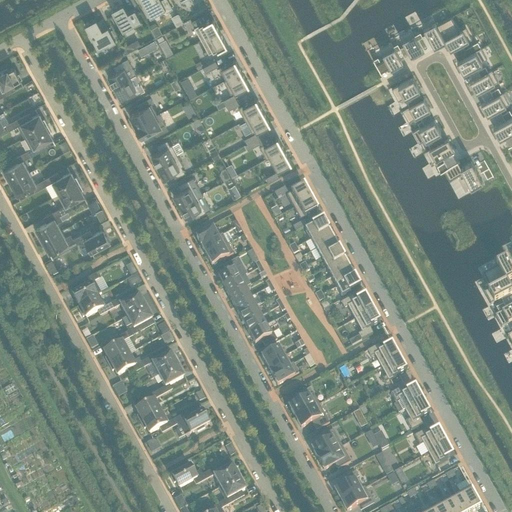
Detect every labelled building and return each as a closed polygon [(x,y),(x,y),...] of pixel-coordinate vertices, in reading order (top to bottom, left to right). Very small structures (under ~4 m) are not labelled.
[(140,0),(150,17),(165,9),(166,13),(173,9),(167,0),(140,0)] [(123,31),(141,21),(135,9),(128,13),(123,4),(111,10),(123,31)] [(201,16),(191,22),(194,28),(201,41),(219,31),(212,18),(204,22),(201,16)] [(451,17),(443,21),(451,36),(444,40),(444,41),(450,51),(465,43),(465,42),(472,39),(467,31),(465,27),(459,31),(451,17)] [(430,20),(422,24),(425,31),(434,46),(444,40),(444,41),(444,40),(451,36),(443,21),(437,25),(433,18),(429,20),(430,20)] [(108,27),(102,30),(96,19),(85,25),(90,34),(88,35),(91,41),(93,40),(98,49),(108,43),(109,45),(116,41),(108,27)] [(157,26),(150,29),(155,37),(161,33),(157,26)] [(408,30),(399,35),(402,41),(410,57),(422,50),(417,40),(414,36),(410,29),(408,30)] [(219,31),(201,41),(206,49),(203,51),(205,56),(227,44),(219,31)] [(124,47),(128,53),(141,46),(137,40),(133,42),(124,47)] [(388,43),(379,48),(382,54),(382,55),(391,70),(402,63),(396,51),(393,47),(391,42),(388,43)] [(464,49),(468,55),(480,48),(477,42),(464,49)] [(478,49),(457,61),(463,72),(478,64),(485,60),(480,53),(480,52),(478,49)] [(234,58),(219,66),(226,80),(242,71),(234,58)] [(115,72),(108,76),(114,87),(130,78),(136,75),(127,59),(123,61),(113,67),(115,72)] [(218,66),(215,61),(203,68),(205,73),(218,66)] [(485,66),(477,71),(481,76),(488,72),(485,66)] [(0,97),(9,93),(6,88),(22,79),(19,72),(17,73),(14,68),(8,71),(7,69),(0,72),(0,97)] [(481,76),(469,82),(476,94),(491,85),(497,82),(493,74),(491,70),(488,72),(481,76)] [(226,80),(223,81),(231,94),(249,84),(242,71),(226,80)] [(413,77),(391,89),(393,91),(398,100),(404,97),(419,89),(413,77)] [(130,78),(114,87),(120,98),(127,94),(130,99),(141,93),(138,88),(136,89),(130,78)] [(490,92),(493,98),(501,94),(498,88),(490,92)] [(194,91),(187,94),(190,100),(197,96),(194,91)] [(503,93),(481,105),(487,116),(502,108),(509,104),(504,96),(503,93)] [(234,95),(223,101),(226,105),(237,100),(234,95)] [(129,116),(135,127),(157,115),(151,104),(153,103),(150,98),(139,104),(142,109),(129,116)] [(256,98),(238,108),(245,120),(263,110),(256,98)] [(409,106),(402,110),(403,112),(408,122),(415,118),(430,110),(423,98),(414,103),(409,106)] [(237,100),(226,105),(229,110),(239,104),(237,100)] [(263,110),(245,120),(252,133),(270,123),(263,110)] [(501,114),(505,120),(511,116),(511,115),(509,110),(501,114)] [(22,117),(11,123),(14,128),(18,126),(24,138),(48,125),(44,118),(42,119),(39,114),(25,122),(22,117)] [(159,114),(157,115),(135,127),(141,138),(154,131),(157,136),(168,130),(159,114)] [(511,116),(493,127),(499,138),(511,130),(511,116)] [(0,135),(14,128),(11,123),(4,126),(0,119),(0,135)] [(434,119),(412,131),(414,134),(414,133),(419,143),(425,139),(440,131),(434,119)] [(48,125),(24,138),(31,149),(27,152),(30,157),(41,151),(38,146),(52,138),(49,132),(51,131),(48,125)] [(255,133),(245,139),(247,144),(258,138),(255,133)] [(277,136),(259,146),(266,159),(284,149),(277,136)] [(247,144),(245,145),(248,150),(261,143),(258,138),(247,144)] [(430,148),(426,151),(428,154),(432,162),(438,158),(439,159),(454,150),(448,139),(435,146),(430,148)] [(159,151),(151,156),(157,166),(178,155),(177,154),(183,150),(178,142),(172,145),(172,144),(170,145),(167,140),(156,146),(159,151)] [(284,149),(266,159),(267,159),(271,157),(277,169),(291,162),(284,149)] [(5,177),(9,184),(29,173),(23,161),(30,157),(27,152),(16,158),(19,163),(4,171),(7,176),(5,177)] [(178,155),(157,166),(163,177),(171,173),(174,179),(185,173),(182,167),(184,166),(178,155)] [(448,167),(444,169),(444,170),(449,180),(463,172),(472,189),(475,187),(483,183),(480,176),(471,161),(461,167),(458,162),(448,167)] [(444,162),(437,166),(440,172),(444,170),(444,169),(448,167),(444,162)] [(483,171),(487,178),(493,175),(489,167),(483,171)] [(58,172),(43,181),(46,186),(53,182),(59,194),(80,183),(76,176),(74,177),(71,172),(61,178),(58,172)] [(276,172),(266,178),(269,183),(279,177),(276,172)] [(35,192),(46,186),(43,181),(36,184),(29,173),(9,184),(12,190),(14,189),(17,195),(32,187),(35,192)] [(181,191),(173,195),(179,206),(198,196),(202,194),(193,178),(189,180),(178,186),(181,191)] [(60,208),(59,209),(62,215),(77,207),(74,201),(84,196),(81,190),(83,189),(80,183),(59,194),(66,206),(60,208)] [(305,186),(287,196),(294,209),(312,199),(305,186)] [(285,188),(274,194),(277,199),(288,193),(285,188)] [(198,196),(179,206),(185,217),(193,213),(196,218),(206,212),(211,210),(202,194),(198,196)] [(312,199),(294,209),(301,221),(318,212),(312,199)] [(60,216),(62,215),(59,209),(44,218),(47,223),(36,229),(39,234),(37,235),(41,242),(61,231),(57,223),(62,220),(60,216)] [(102,210),(96,212),(101,221),(106,218),(102,210)] [(311,240),(329,230),(324,220),(305,231),(311,240)] [(304,222),(293,228),(296,233),(307,227),(304,222)] [(202,247),(219,238),(213,228),(196,237),(202,247)] [(75,238),(78,244),(79,243),(82,247),(87,244),(91,252),(97,249),(98,251),(105,247),(104,245),(110,242),(103,230),(92,235),(90,230),(75,238)] [(311,240),(316,250),(334,240),(329,231),(329,230),(311,240)] [(69,248),(78,244),(75,238),(73,239),(70,235),(65,238),(61,231),(41,242),(44,248),(46,247),(49,253),(60,247),(63,252),(69,248)] [(207,257),(228,245),(223,236),(219,238),(202,247),(207,257)] [(334,240),(316,250),(321,259),(340,249),(339,249),(334,240)] [(233,255),(228,245),(207,257),(212,267),(233,255)] [(345,259),(340,249),(321,259),(326,269),(345,259)] [(252,251),(247,254),(252,263),(254,265),(255,264),(259,262),(252,251)] [(498,269),(483,276),(488,284),(502,276),(506,283),(507,283),(511,280),(511,267),(509,262),(505,256),(498,260),(497,260),(494,262),(498,269)] [(345,259),(326,269),(331,278),(350,268),(345,259)] [(46,264),(54,277),(59,274),(52,261),(46,264)] [(240,279),(236,270),(239,268),(236,261),(222,268),(226,275),(219,278),(224,288),(240,279)] [(132,264),(126,268),(131,276),(137,273),(132,264)] [(337,288),(355,278),(355,277),(355,278),(350,268),(331,278),(337,288)] [(102,294),(95,282),(98,281),(95,275),(84,282),(87,287),(72,295),(79,307),(100,295),(102,294)] [(137,275),(132,278),(136,284),(141,282),(137,275)] [(491,291),(484,294),(486,298),(491,305),(497,302),(511,293),(511,292),(507,283),(506,283),(502,276),(488,284),(491,291)] [(361,288),(355,278),(337,288),(342,298),(361,288)] [(246,288),(240,279),(224,288),(229,297),(246,288)] [(229,297),(235,307),(251,298),(246,288),(229,297)] [(99,318),(114,310),(111,304),(106,307),(100,295),(79,307),(77,308),(80,314),(82,313),(85,319),(96,313),(99,318)] [(111,304),(114,310),(121,306),(127,318),(148,307),(144,300),(142,301),(139,296),(129,301),(126,296),(111,304)] [(355,320),(373,310),(366,297),(356,303),(353,297),(341,303),(344,309),(348,307),(355,320)] [(256,307),(251,298),(235,307),(240,316),(256,307)] [(503,305),(496,309),(499,315),(506,311),(503,305)] [(127,333),(130,339),(145,331),(142,325),(152,320),(149,314),(151,313),(148,307),(127,318),(131,325),(126,328),(129,332),(127,333)] [(261,317),(256,307),(240,316),(245,326),(261,317)] [(499,315),(495,317),(496,319),(502,329),(508,325),(511,322),(511,307),(506,311),(499,315)] [(380,323),(373,310),(355,320),(362,333),(358,335),(361,341),(373,334),(370,329),(380,323)] [(261,317),(245,326),(250,335),(266,326),(261,317)] [(275,322),(266,326),(250,335),(256,345),(264,341),(267,347),(277,341),(271,329),(277,326),(275,322)] [(129,355),(123,343),(130,339),(127,333),(112,342),(115,347),(104,353),(107,358),(105,359),(109,366),(129,355)] [(93,337),(86,340),(91,350),(98,346),(93,337)] [(374,355),(382,368),(399,359),(392,346),(382,351),(379,345),(368,352),(371,357),(374,355)] [(267,367),(284,357),(279,347),(262,357),(264,360),(267,367)] [(158,354),(143,362),(146,368),(153,364),(159,376),(179,365),(176,358),(174,359),(171,354),(160,359),(158,354)] [(109,366),(112,372),(114,371),(117,377),(128,371),(131,376),(146,368),(143,362),(135,366),(129,355),(109,366)] [(286,356),(284,357),(267,367),(272,376),(291,365),(286,356)] [(407,372),(399,359),(382,368),(387,378),(383,380),(385,383),(407,372)] [(291,365),(272,376),(278,386),(299,374),(293,364),(291,365)] [(159,376),(166,387),(159,391),(161,397),(172,391),(170,386),(184,378),(181,372),(183,371),(179,365),(159,376)] [(121,383),(113,387),(119,398),(127,394),(121,383)] [(366,394),(370,402),(384,394),(380,387),(366,394)] [(405,411),(423,401),(415,388),(406,393),(403,388),(391,394),(396,404),(400,402),(405,411)] [(296,418),(319,405),(310,389),(299,395),(302,400),(290,407),(296,418)] [(161,413),(154,401),(161,397),(159,391),(144,400),(146,405),(136,411),(139,416),(137,417),(141,424),(161,413)] [(430,414),(423,401),(405,411),(410,420),(406,422),(412,432),(423,425),(420,420),(430,414)] [(314,422),(318,430),(329,424),(319,405),(296,418),(302,429),(314,422)] [(359,411),(353,414),(356,420),(363,417),(359,411)] [(190,412),(174,420),(177,426),(179,425),(186,437),(197,431),(198,433),(205,429),(204,427),(209,424),(203,412),(193,417),(190,412)] [(162,434),(177,426),(174,420),(167,424),(161,413),(141,424),(144,430),(146,429),(149,435),(160,429),(162,434)] [(312,449),(318,460),(342,447),(333,431),(322,437),(325,442),(312,449)] [(428,454),(446,444),(439,431),(429,436),(426,431),(414,437),(420,447),(423,445),(428,454)] [(371,432),(365,435),(368,441),(374,438),(371,432)] [(156,440),(148,445),(153,454),(161,449),(156,440)] [(453,457),(446,444),(428,454),(436,467),(453,457)] [(342,447),(318,460),(324,471),(337,464),(340,469),(351,463),(342,447)] [(215,469),(204,475),(207,480),(214,476),(221,488),(241,477),(238,471),(236,472),(233,466),(218,474),(215,469)] [(196,486),(207,480),(204,475),(202,476),(200,471),(195,474),(191,467),(185,470),(184,468),(177,472),(178,474),(172,477),(173,478),(171,479),(174,484),(176,483),(179,489),(193,481),(196,486)] [(400,470),(394,473),(398,478),(403,475),(400,470)] [(335,491),(341,502),(365,489),(365,488),(363,490),(357,479),(359,478),(356,473),(345,479),(348,484),(335,491)] [(394,475),(388,478),(393,487),(399,484),(394,475)] [(227,500),(220,504),(223,509),(234,503),(231,498),(246,490),(243,484),(245,483),(241,477),(221,488),(227,500)] [(470,488),(460,493),(470,511),(475,511),(481,509),(470,488)] [(365,489),(341,502),(346,511),(348,511),(360,506),(363,511),(374,505),(365,489)] [(451,498),(450,498),(458,511),(470,511),(460,493),(455,495),(458,500),(453,502),(451,498)] [(442,503),(441,503),(445,511),(458,511),(450,498),(446,501),(448,505),(444,507),(442,503)] [(185,502),(178,506),(181,510),(185,508),(187,506),(185,502)] [(445,511),(441,503),(432,508),(433,511),(445,511)]
